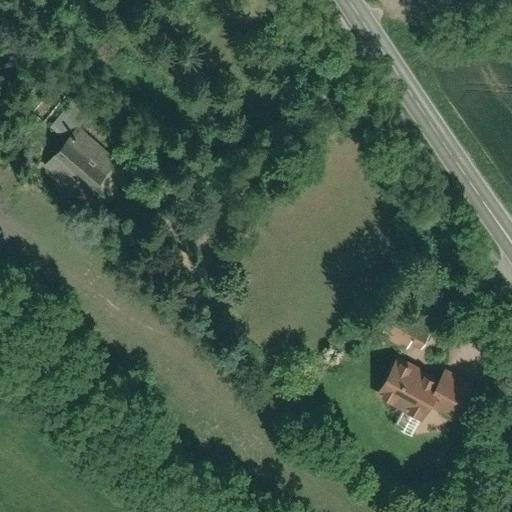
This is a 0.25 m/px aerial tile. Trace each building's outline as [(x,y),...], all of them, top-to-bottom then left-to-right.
[(79,110),(64,98),(48,118),(63,130),(79,110)] [(114,159),(78,126),(46,161),(82,194),(114,159)] [(439,339),(403,320),(392,340),(417,354),(421,347),(432,352),(439,339)] [(445,384),(396,358),(377,394),(426,420),(434,404),(445,384)] [(454,415),(471,384),(451,373),(445,384),(434,404),(454,415)]
